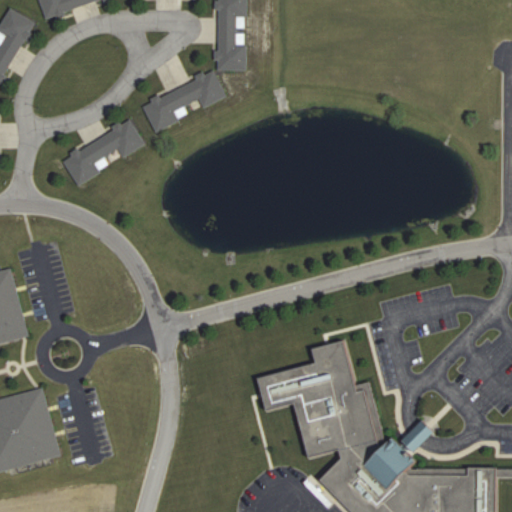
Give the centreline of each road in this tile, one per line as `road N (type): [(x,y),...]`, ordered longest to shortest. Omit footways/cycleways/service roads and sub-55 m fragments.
road 1 (residential): [(165,326),(383,266),(511,241)]
road 2 (residential): [(24,96),(29,127),(92,115),(145,61),(123,17),(59,39),(24,96)]
road 3 (residential): [(0,202),(83,212),(136,260),(165,326)]
road 4 (residential): [(165,326),(167,434),(144,511)]
road 5 (residential): [(511,214),(511,55)]
road 6 (residential): [(145,61),(187,27),(185,18),(123,17)]
